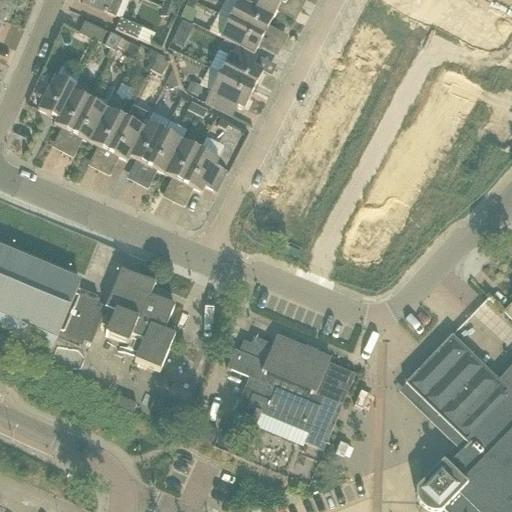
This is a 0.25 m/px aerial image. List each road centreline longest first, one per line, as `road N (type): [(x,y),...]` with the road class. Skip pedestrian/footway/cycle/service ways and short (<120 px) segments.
road 1 (residential): [(511,192),(398,312),(382,317),(202,260)]
road 2 (residential): [(202,260),(336,0)]
road 3 (residential): [(202,260),(0,177)]
road 4 (unclassified): [(122,499),(114,463),(0,412)]
road 5 (residential): [(55,0),(0,131)]
